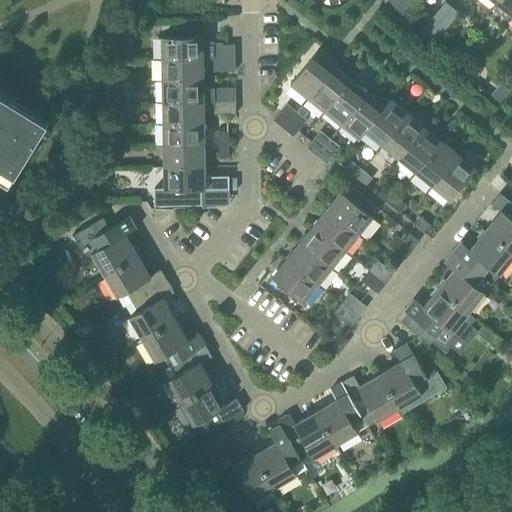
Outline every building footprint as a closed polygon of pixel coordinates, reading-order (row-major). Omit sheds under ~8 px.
[(387,0),(385,3),(382,7),(398,20),(404,12),(389,0),(387,0)] [(511,0),(498,0),(497,2),(511,14),(511,0)] [(446,2),(418,36),(431,46),(459,12),(446,2)] [(163,36),(163,58),(204,57),(215,57),(236,57),(235,44),(203,45),(203,35),(163,36)] [(291,82),(309,96),(334,65),(317,51),(291,82)] [(163,58),(163,80),(204,79),(204,57),(163,58)] [(236,70),(236,57),(215,57),(215,71),(236,70)] [(465,62),(460,68),(466,73),(471,67),(465,62)] [(309,96),(326,110),(351,79),(334,65),(309,96)] [(163,80),(164,102),(236,100),(236,88),(204,88),(204,79),(163,80)] [(326,110),(343,124),(368,92),(351,79),(326,110)] [(488,99),(497,106),(510,91),(501,83),(488,99)] [(0,179),(9,185),(49,121),(0,90),(0,179)] [(360,138),(366,130),(385,106),(385,105),(368,92),(343,124),(360,138)] [(107,102),(107,93),(86,93),(86,102),(107,102)] [(366,130),(383,144),(408,112),(391,98),(385,105),(385,106),(366,130)] [(164,102),(164,123),(205,123),(204,101),(214,101),(215,114),(237,113),(236,100),(164,102)] [(274,119),(284,128),(297,111),(287,103),(278,114),(274,119)] [(297,111),(284,128),(294,136),(308,119),(297,111)] [(383,144),(400,157),(425,126),(408,112),(383,144)] [(164,123),(164,145),(205,144),(205,123),(164,123)] [(400,157),(416,171),(442,139),(425,126),(400,157)] [(307,147),(317,155),(331,138),(321,130),(307,147)] [(220,131),(220,144),(229,144),(229,131),(220,131)] [(331,138),(317,155),(327,163),(328,163),(329,162),(342,146),(331,138)] [(416,171),(433,185),(459,153),(442,139),(416,171)] [(164,145),(165,167),(205,166),(205,144),(164,145)] [(229,144),(220,144),(220,157),(229,157),(229,144)] [(459,153),(433,185),(451,199),(476,167),(459,153)] [(347,168),(357,176),(363,169),(353,160),(347,168)] [(165,188),(154,188),(155,205),(202,205),(202,189),(206,189),(221,188),(220,175),(206,175),(205,166),(165,167),(165,188)] [(363,169),(357,176),(367,184),(373,177),(363,169)] [(229,175),(220,175),(221,188),(230,188),(229,175)] [(342,190),(328,207),(359,233),(379,208),(353,186),(347,194),(342,190)] [(380,195),(390,203),(396,196),(386,188),(380,195)] [(501,211),(486,229),(511,250),(511,201),(500,192),(491,203),(501,211)] [(396,196),(390,203),(401,211),(407,204),(396,196)] [(328,207),(314,224),(346,250),(359,233),(328,207)] [(104,216),(73,234),(86,257),(93,253),(106,274),(139,254),(127,233),(137,227),(130,215),(110,227),(104,216)] [(420,215),(414,223),(425,231),(431,224),(420,215)] [(314,224),(300,241),(332,267),(346,250),(314,224)] [(462,240),(453,250),(493,282),(511,258),(511,250),(486,229),(471,248),(462,240)] [(389,245),(406,258),(414,248),(397,234),(389,245)] [(300,241),(287,258),(318,284),(332,267),(300,241)] [(454,268),(439,287),(469,311),(493,282),(453,250),(445,261),(454,268)] [(127,291),(133,301),(168,280),(161,269),(151,275),(139,254),(106,274),(118,295),(127,291)] [(318,284),(287,258),(273,276),(304,301),(318,284)] [(378,258),(369,269),(386,283),(395,272),(378,258)] [(386,283),(369,269),(361,279),(379,292),(386,283)] [(130,315),(143,338),(176,318),(164,298),(175,291),(168,280),(133,301),(138,310),(130,315)] [(469,311),(439,287),(424,306),(415,298),(405,310),(426,326),(419,335),(429,343),(432,340),(445,350),(457,335),(460,337),(476,318),(469,312),(469,311)] [(351,292),(342,303),(359,316),(367,305),(351,292)] [(359,316),(342,303),(334,312),(351,326),(359,316)] [(165,355),(170,365),(206,344),(199,333),(189,339),(176,318),(143,338),(156,360),(165,355)] [(112,341),(103,346),(108,355),(117,350),(112,341)] [(408,343),(395,350),(401,361),(381,373),(400,406),(423,393),(418,385),(429,378),(408,343)] [(168,379),(181,402),(214,382),(202,362),(213,355),(206,344),(170,365),(176,374),(168,379)] [(354,374),(342,381),(363,417),(374,411),(379,419),(400,406),(381,373),(360,385),(354,374)] [(467,375),(461,383),(472,392),(478,384),(467,375)] [(337,398),(317,410),(337,444),(359,431),(354,422),(363,417),(342,381),(331,388),(337,398)] [(214,382),(181,402),(194,424),(202,419),(208,430),(244,409),(237,397),(226,403),(214,382)] [(290,412),(278,419),(281,424),(302,460),(304,463),(315,457),(337,444),(317,410),(296,422),(290,412)] [(276,441),(255,453),(275,487),(298,474),(293,465),(302,460),(281,424),(270,430),(276,441)] [(275,487),(255,453),(235,465),(229,455),(216,462),(237,499),(248,492),(253,500),(275,487)]
